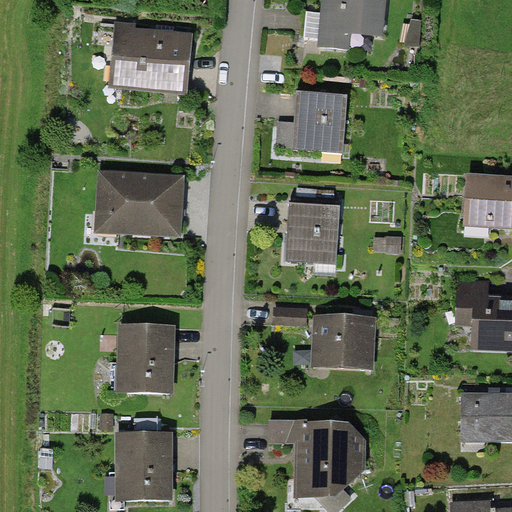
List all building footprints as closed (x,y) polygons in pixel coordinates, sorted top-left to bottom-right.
[(379,0),(318,0),(313,49),(343,52),(345,34),(375,38),(379,0)] [(187,80),(191,35),(116,27),(110,85),(186,92),(187,80)] [(347,97),(297,93),(295,126),(280,125),(278,148),(343,153),(347,97)] [(185,179),(102,173),(97,234),(181,239),(183,207),(185,179)] [(511,182),(461,180),(458,230),(511,233),(511,182)] [(293,196),(293,207),(343,207),(343,197),(293,196)] [(335,209),(283,208),(281,264),(333,265),(335,209)] [(490,285),(455,284),(454,327),(467,327),(466,348),(511,349),(511,296),(489,296),(490,285)] [(307,310),(276,308),(275,317),(275,325),(306,327),(307,310)] [(375,319),(316,317),(315,368),(373,370),(375,319)] [(174,327),(121,325),(119,394),(172,395),(173,348),(174,327)] [(511,397),(456,397),(455,445),(511,445),(511,397)] [(139,419),(138,432),(163,434),(165,421),(139,419)] [(339,425),(265,422),(265,441),(291,442),(289,499),(319,500),(358,479),(359,447),(339,425)] [(172,434),(120,434),(119,502),(171,502),(172,456),(172,434)]
